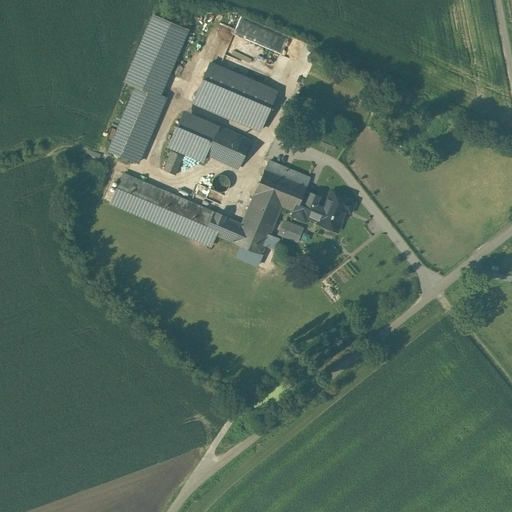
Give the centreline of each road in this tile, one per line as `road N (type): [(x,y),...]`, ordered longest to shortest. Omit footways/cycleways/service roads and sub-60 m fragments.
road 1 (unclassified): [(511,229),(194,486),(174,511)]
road 2 (track): [(511,386),(438,291)]
